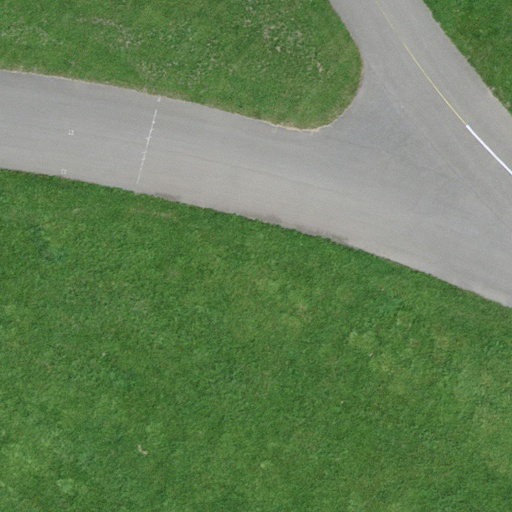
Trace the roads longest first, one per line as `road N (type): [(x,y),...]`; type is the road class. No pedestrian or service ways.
road 1 (unknown): [(0,117),(269,169),(511,200)]
road 2 (unknown): [(511,199),(377,0)]
